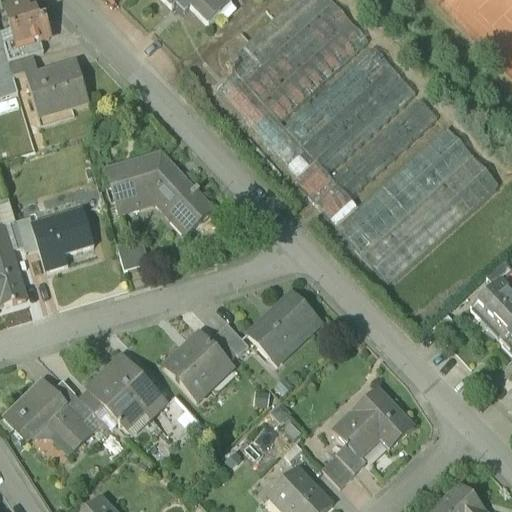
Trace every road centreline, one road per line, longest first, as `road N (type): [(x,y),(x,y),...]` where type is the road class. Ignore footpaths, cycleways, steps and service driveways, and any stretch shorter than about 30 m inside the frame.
road 1 (residential): [(62,0),(304,247)]
road 2 (residential): [(0,350),(267,272),(304,247)]
road 3 (residential): [(304,247),(471,426)]
road 4 (residential): [(382,511),(471,426)]
